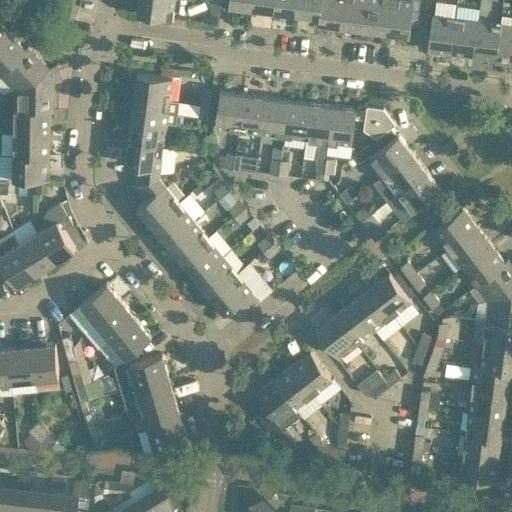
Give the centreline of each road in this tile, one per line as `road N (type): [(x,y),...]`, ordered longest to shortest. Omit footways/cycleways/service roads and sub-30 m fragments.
road 1 (residential): [(511,91),(95,31)]
road 2 (residential): [(115,239),(85,200),(76,160),(95,31)]
road 3 (residential): [(377,464),(384,403),(359,398),(279,293)]
road 4 (residential): [(206,511),(217,395),(206,353)]
road 5 (residential): [(279,293),(335,252),(278,183)]
road 6 (residential): [(206,353),(115,239)]
road 7 (residential): [(0,310),(21,308),(115,239)]
